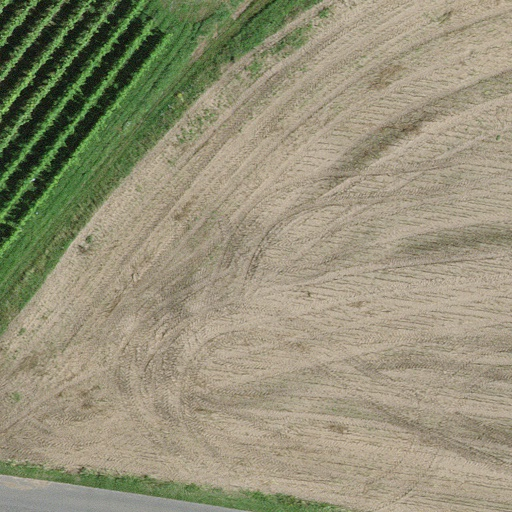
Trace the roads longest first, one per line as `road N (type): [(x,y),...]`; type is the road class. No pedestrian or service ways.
road 1 (track): [(262,0),(243,10),(0,282)]
road 2 (residential): [(0,496),(155,511)]
